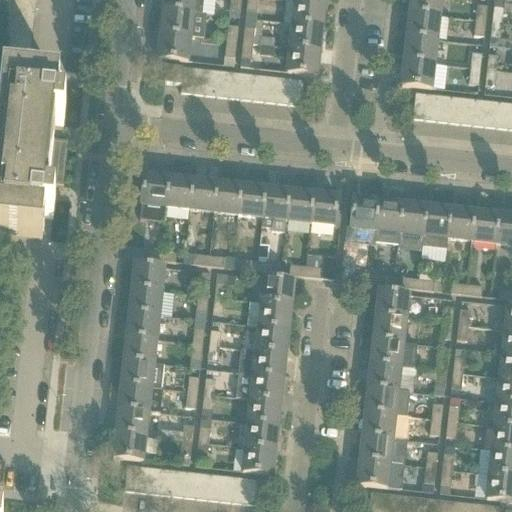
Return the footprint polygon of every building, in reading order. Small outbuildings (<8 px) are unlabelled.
[(0,0),(0,13),(8,14),(10,1),(9,0),(0,0)] [(162,12),(162,13),(192,16),(201,17),(203,0),(164,0),(164,12),(162,12)] [(240,0),(230,0),(229,12),(239,13),(240,0)] [(257,0),(247,0),(246,14),(256,15),(257,0)] [(409,16),(438,20),(440,0),(411,0),(410,16),(409,16)] [(10,1),(8,14),(8,15),(34,18),(36,4),(10,1)] [(294,3),(291,28),(321,31),(324,7),(294,3)] [(477,8),(475,24),(485,25),(487,9),(477,8)] [(493,9),(491,25),(502,26),(503,10),(493,9)] [(160,36),(160,37),(189,40),(192,16),(162,13),(164,14),(161,36),(160,36)] [(8,15),(6,28),(33,31),(34,18),(8,15)] [(406,40),(435,44),(438,20),(409,16),(409,17),(410,17),(407,40),(406,40)] [(485,25),(475,24),(473,39),(484,40),(485,25)] [(502,26),(491,25),(490,40),(500,42),(502,26)] [(6,28),(5,42),(31,45),(33,31),(6,28)] [(291,28),(289,52),(319,55),(321,31),(291,28)] [(228,29),(226,45),(236,46),(238,30),(228,29)] [(244,31),(242,46),(253,48),(259,48),(273,50),(274,41),(254,39),(255,32),(244,31)] [(189,40),(160,37),(159,37),(161,38),(158,61),(157,60),(156,62),(186,65),(189,40)] [(403,64),(433,68),(435,44),(406,40),(406,41),(407,41),(404,64),(403,64)] [(5,42),(3,56),(29,59),(31,45),(5,42)] [(236,46),(226,45),(224,60),(234,61),(236,46)] [(253,48),(242,46),(241,62),(251,63),(253,48)] [(259,48),(258,58),(273,60),(274,50),(273,50),(259,48)] [(280,51),(278,61),(288,62),(286,76),(296,77),(316,80),(319,55),(289,52),(280,51)] [(29,59),(3,56),(1,69),(28,72),(29,59)] [(472,56),(470,72),(480,73),(482,57),(472,56)] [(488,57),(486,73),(497,74),(498,58),(488,57)] [(433,68),(403,64),(403,65),(404,65),(402,88),(400,88),(400,89),(430,92),(433,68)] [(164,86),(180,88),(182,70),(165,68),(164,86)] [(179,96),(191,98),(194,72),(182,70),(180,88),(179,96)] [(191,98),(203,99),(206,73),(194,72),(191,98)] [(480,73),(470,72),(468,87),(478,88),(480,73)] [(203,99),(216,100),(218,74),(206,73),(203,99)] [(497,74),(486,73),(484,88),(495,90),(497,74)] [(216,100),(228,102),(231,76),(218,74),(216,100)] [(228,102),(240,103),(243,77),(231,76),(228,102)] [(240,103),(252,104),(255,78),(243,77),(240,103)] [(252,104),(264,106),(267,80),(255,78),(252,104)] [(264,106),(276,107),(279,81),(267,80),(264,106)] [(276,107),(288,109),(291,83),(279,81),(276,107)] [(57,102),(59,88),(3,82),(0,104),(5,105),(1,138),(0,138),(0,238),(42,243),(43,228),(42,228),(43,221),(53,222),(55,204),(41,202),(43,187),(63,189),(68,145),(47,143),(49,127),(63,128),(65,111),(55,109),(56,102),(57,102)] [(291,83),(288,109),(300,110),(303,84),(291,83)] [(411,123),(423,124),(426,98),(414,96),(411,123)] [(423,124),(435,125),(438,99),(426,98),(423,124)] [(435,125),(448,127),(450,100),(438,99),(435,125)] [(448,127),(460,128),(463,102),(450,100),(448,127)] [(460,128),(472,129),(475,103),(463,102),(460,128)] [(472,129),(484,131),(487,104),(475,103),(472,129)] [(484,131),(496,132),(499,106),(487,104),(484,131)] [(496,132),(508,133),(511,107),(499,106),(496,132)] [(140,208),(139,223),(163,226),(165,211),(168,181),(168,183),(145,180),(145,178),(144,178),(140,208)] [(165,211),(189,214),(192,184),(192,185),(169,183),(169,181),(168,181),(165,211)] [(189,214),(213,216),(216,187),(216,186),(216,188),(193,185),(193,184),(192,184),(189,214)] [(213,216),(237,219),(241,189),(240,189),(240,191),(217,188),(217,187),(216,187),(213,216)] [(237,219),(261,222),(265,192),(264,192),(264,193),(241,191),(241,189),(237,219)] [(261,222),(260,231),(271,232),(271,234),(284,236),(285,224),(289,195),(288,195),(288,196),(265,193),(265,192),(261,222)] [(285,224),(309,227),(313,197),(312,197),(312,199),(289,196),(289,195),(285,224)] [(313,197),(309,227),(334,230),(337,200),(336,200),(336,201),(313,199),(313,197)] [(345,231),(343,246),(373,249),(373,246),(374,234),(378,204),(377,204),(377,206),(354,203),(354,202),(353,202),(350,232),(345,231)] [(374,234),(373,246),(397,249),(398,237),(402,207),(401,207),(401,209),(378,206),(378,205),(378,204),(374,234)] [(397,249),(397,252),(421,255),(422,250),(426,210),(425,210),(425,211),(402,209),(402,207),(398,237),(397,249)] [(426,210),(422,250),(446,253),(447,243),(450,213),(449,214),(426,212),(427,210),(426,210)] [(447,243),(471,245),(474,215),(474,217),(450,214),(451,213),(450,213),(447,243)] [(471,245),(495,248),(498,218),(497,218),(497,220),(475,217),(475,216),(474,215),(471,245)] [(495,248),(511,249),(511,221),(498,220),(499,218),(498,218),(495,248)] [(259,248),(257,260),(266,261),(268,250),(259,248)] [(143,262),(159,264),(160,254),(145,252),(143,262)] [(160,254),(159,264),(174,266),(176,256),(160,254)] [(192,268),(207,270),(208,259),(193,258),(192,268)] [(320,271),(321,260),(306,258),(305,270),(320,271)] [(208,259),(207,270),(223,271),(224,261),(208,259)] [(305,270),(304,281),(333,284),(335,261),(321,260),(320,271),(305,270)] [(240,273),(255,275),(256,265),(241,263),(240,273)] [(256,265),(255,275),(271,277),(272,267),(256,265)] [(131,292),(163,296),(166,271),(134,268),(134,269),(136,269),(133,292),(131,292)] [(288,279),(304,281),(305,270),(289,268),(288,279)] [(355,275),(354,286),(367,288),(368,282),(371,282),(371,277),(355,275)] [(368,282),(367,288),(384,290),(386,279),(371,277),(371,282),(368,282)] [(401,291),(417,293),(418,283),(402,281),(401,291)] [(261,282),(259,306),(291,310),(294,286),(261,282)] [(198,283),(196,299),(208,301),(209,284),(198,283)] [(418,283),(417,293),(432,295),(433,284),(418,283)] [(215,286),(213,301),(225,303),(226,287),(215,286)] [(449,297),(465,298),(466,288),(450,286),(449,297)] [(466,288),(465,298),(480,300),(481,290),(466,288)] [(497,302),(511,303),(511,292),(499,291),(497,302)] [(128,316),(160,320),(163,296),(131,292),(131,293),(133,293),(130,316),(128,316)] [(375,319),(375,320),(407,323),(410,299),(378,295),(378,296),(380,297),(377,319),(375,319)] [(208,301),(196,299),(195,316),(206,317),(208,301)] [(225,303),(213,301),(212,318),(223,319),(225,303)] [(259,306),(256,330),(288,334),(291,310),(259,306)] [(511,309),(505,309),(502,333),(511,334),(511,309)] [(442,312),(441,327),(451,328),(453,313),(442,312)] [(459,313),(457,329),(468,330),(469,314),(459,313)] [(126,339),(126,340),(158,344),(160,320),(128,316),(128,317),(130,317),(128,340),(126,339)] [(373,342),(373,343),(404,346),(407,323),(375,320),(377,321),(375,342),(373,342)] [(441,327),(439,343),(449,344),(451,328),(441,327)] [(457,329),(456,344),(466,346),(468,330),(457,329)] [(256,330),(253,354),(285,358),(288,334),(256,330)] [(193,331),(191,347),(202,349),(204,332),(193,331)] [(511,334),(502,333),(499,357),(511,358),(511,334)] [(210,334),(208,349),(219,351),(221,335),(210,334)] [(123,363),(123,364),(155,367),(158,344),(126,340),(126,341),(127,341),(125,363),(123,363)] [(370,366),(370,367),(401,370),(401,371),(413,372),(414,372),(417,350),(416,350),(416,349),(404,347),(404,346),(373,343),(373,344),(374,344),(372,366),(370,366)] [(202,349),(191,347),(189,364),(201,365),(202,349)] [(219,351),(208,349),(206,366),(218,367),(219,351)] [(253,354),(251,378),(283,382),(285,358),(253,354)] [(497,373),(497,381),(511,383),(511,358),(499,357),(499,359),(497,373)] [(437,360),(435,375),(446,376),(447,361),(437,360)] [(454,361),(452,377),(462,378),(464,363),(454,361)] [(121,387),(121,388),(152,391),(152,392),(161,393),(164,369),(155,368),(155,367),(123,364),(125,364),(122,387),(121,387)] [(368,391),(399,395),(401,370),(370,367),(370,368),(372,368),(369,391),(368,391)] [(419,373),(418,379),(421,382),(435,383),(435,375),(421,374),(419,373)] [(435,383),(434,391),(444,392),(446,376),(435,375),(435,383)] [(238,377),(235,401),(248,402),(280,406),(283,382),(251,378),(238,377)] [(452,377),(450,392),(461,394),(462,378),(452,377)] [(187,381),(186,395),(197,397),(198,382),(187,381)] [(495,392),(494,405),(511,407),(511,383),(497,381),(495,392)] [(204,382),(203,397),(214,399),(216,383),(204,382)] [(118,411),(118,412),(150,415),(152,391),(121,388),(122,388),(119,411),(118,411)] [(365,415),(396,419),(396,420),(406,421),(409,396),(399,395),(368,391),(368,392),(369,392),(366,415),(365,415)] [(197,397),(186,395),(184,412),(195,413),(197,397)] [(214,399),(203,397),(201,414),(212,415),(214,399)] [(248,402),(245,426),(277,430),(280,406),(248,402)] [(511,407),(494,405),(491,429),(511,431),(511,407)] [(432,408),(430,423),(440,424),(442,409),(432,408)] [(448,410),(447,425),(457,426),(459,411),(448,410)] [(115,435),(115,436),(147,439),(150,415),(118,412),(119,412),(117,435),(115,435)] [(362,439),(393,443),(404,444),(406,421),(396,420),(396,419),(365,415),(365,416),(366,416),(364,439),(362,439)] [(430,423),(428,439),(439,440),(440,424),(430,423)] [(447,425),(445,441),(455,442),(457,426),(447,425)] [(245,426),(243,450),(274,454),(277,430),(245,426)] [(199,427),(197,445),(209,447),(211,428),(199,427)] [(182,429),(180,443),(192,445),(193,430),(182,429)] [(511,431),(491,429),(489,453),(511,455),(511,431)] [(147,439),(115,436),(116,436),(114,460),(113,459),(112,461),(144,464),(145,459),(147,439)] [(359,463),(390,467),(401,468),(404,444),(393,443),(362,439),(362,440),(364,440),(361,463),(359,463)] [(192,445),(180,443),(179,460),(190,461),(192,445)] [(209,447),(197,445),(196,462),(207,463),(209,447)] [(274,454),(243,450),(240,475),(272,478),(274,454)] [(511,455),(489,453),(486,477),(511,480),(511,455)] [(427,456),(425,471),(435,473),(437,457),(427,456)] [(443,458),(441,473),(452,474),(453,459),(443,458)] [(357,487),(357,488),(401,493),(404,468),(401,468),(359,463),(359,464),(361,464),(358,487),(357,487)] [(123,494),(135,495),(138,470),(126,468),(123,494)] [(135,495),(147,497),(150,471),(138,470),(135,495)] [(147,497),(159,498),(162,472),(150,471),(147,497)] [(425,471),(423,487),(433,488),(435,473),(425,471)] [(159,498),(171,499),(174,474),(162,472),(159,498)] [(441,473),(440,489),(450,490),(452,474),(441,473)] [(171,499),(183,501),(186,475),(174,474),(171,499)] [(183,501),(195,502),(198,476),(186,475),(183,501)] [(195,502),(208,503),(210,478),(198,476),(195,502)] [(511,480),(486,477),(483,502),(511,505),(511,480)] [(208,503),(220,505),(222,479),(210,478),(208,503)] [(220,505),(232,506),(234,480),(222,479),(220,505)] [(232,506),(244,507),(247,481),(234,480),(232,506)] [(247,481),(244,507),(256,509),(259,483),(247,481)] [(367,511),(379,511),(381,497),(369,495),(367,511)] [(379,511),(391,511),(393,498),(381,497),(379,511)] [(391,511),(404,511),(406,499),(393,498),(391,511)] [(404,511),(416,511),(418,501),(406,499),(404,511)] [(416,511),(428,511),(430,502),(418,501),(416,511)] [(428,511),(440,511),(442,503),(430,502),(428,511)] [(440,511),(453,511),(454,505),(442,503),(440,511)]
